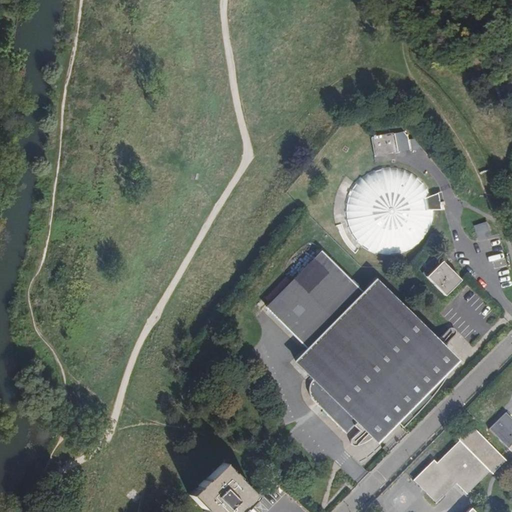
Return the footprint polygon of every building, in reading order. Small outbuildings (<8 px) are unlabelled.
[(385,149),(391,149),(392,154),(397,153),(396,151),(393,135),(393,133),(371,137),(375,157),(386,155),(385,149)] [(410,149),(408,137),(404,133),(393,135),(396,151),(410,149)] [(401,170),(389,168),(379,169),(366,173),(355,182),(347,193),(343,206),(343,221),(347,231),(354,242),(364,251),(374,255),(387,257),(399,256),(409,251),(419,245),(425,236),(431,225),(432,212),(431,209),(442,209),(440,201),(439,193),(429,197),(425,188),(415,177),(401,170)] [(476,227),(481,241),(493,237),(488,223),(476,227)] [(358,447),(370,435),(374,438),(375,438),(384,432),(387,429),(394,422),(397,419),(406,428),(416,418),(422,411),(427,406),(432,399),(436,393),(441,386),(444,380),(448,375),(451,369),(454,364),(455,361),(444,350),(456,337),(457,336),(457,335),(457,334),(457,333),(457,332),(456,331),(455,330),(454,330),(453,330),(452,330),(451,330),(449,331),(446,334),(437,344),(431,337),(376,283),(375,284),(377,285),(367,295),(366,294),(365,295),(366,296),(365,297),(350,282),(323,256),(322,256),(323,258),(317,264),(315,263),(314,263),(316,265),(307,274),(305,273),(306,275),(297,284),(296,282),(295,283),(296,284),(287,293),(286,292),(285,293),(286,294),(277,304),(276,303),(275,303),(276,304),(270,311),(268,310),(268,311),(273,315),(296,338),(310,353),(308,354),(307,353),(306,353),(308,355),(298,364),(297,363),(296,364),(314,381),(312,383),(311,385),(310,386),(309,388),(309,390),(309,392),(308,394),(309,396),(309,397),(310,399),(311,401),(313,404),(319,409),(346,436),(354,429),(359,434),(350,442),(350,443),(350,444),(350,445),(351,446),(351,447),(352,448),(353,449),(354,449),(355,449),(356,448),(357,448),(358,447)] [(433,269),(430,265),(422,273),(445,296),(460,280),(441,261),(433,269)] [(508,448),(511,443),(511,419),(505,412),(488,428),(508,448)] [(405,430),(406,428),(397,419),(394,422),(403,431),(405,430)] [(505,460),(469,424),(456,438),(458,440),(436,463),(433,460),(413,480),(435,502),(455,483),(466,494),(476,484),(489,471),(492,474),(505,460)] [(253,498),(254,496),(237,478),(238,477),(232,472),(231,473),(222,463),(204,481),(203,480),(197,486),(198,487),(189,495),(205,511),(238,511),(242,508),(243,509),(247,505),(246,504),(248,503),(253,498)]
